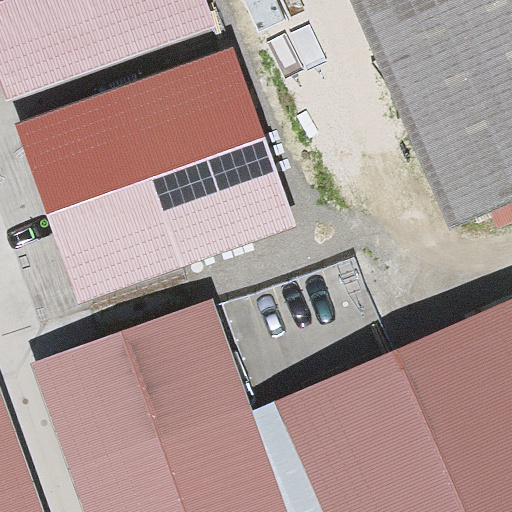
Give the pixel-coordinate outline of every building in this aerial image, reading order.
[(0,0),(0,91),(1,95),(46,82),(52,102),(16,113),(69,290),(284,227),(217,0),(0,0)] [(511,0),(368,0),(468,242),(511,223),(511,0)] [(511,511),(511,283),(276,386),(331,511),(511,511)] [(291,511),(213,291),(31,355),(87,511),(291,511)] [(45,511),(0,385),(0,511),(45,511)]
